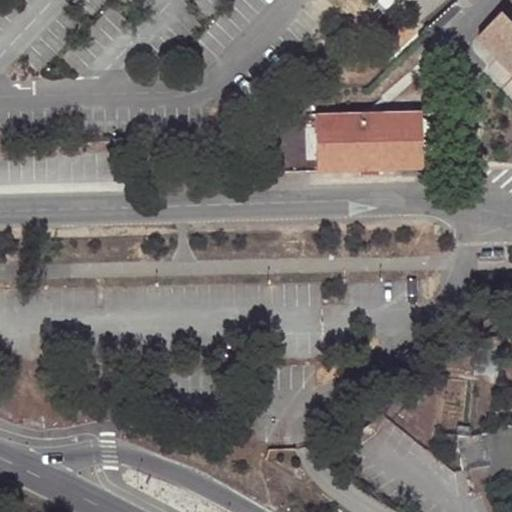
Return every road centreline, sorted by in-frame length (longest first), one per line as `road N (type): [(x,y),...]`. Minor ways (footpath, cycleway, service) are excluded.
road 1 (residential): [(460,211),(359,202),(0,215)]
road 2 (trunk): [(252,511),(198,481),(112,451),(13,460)]
road 3 (residential): [(460,211),(456,28),(490,0)]
